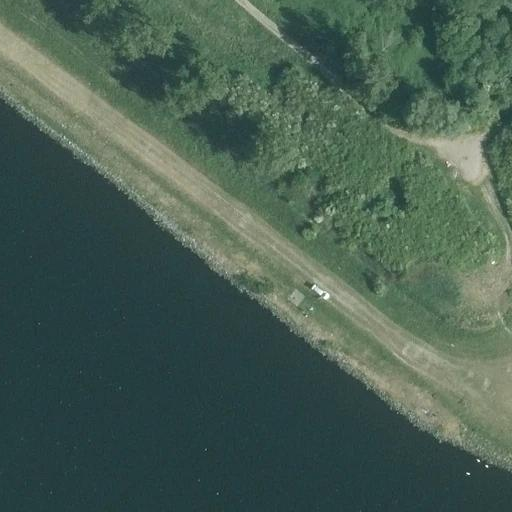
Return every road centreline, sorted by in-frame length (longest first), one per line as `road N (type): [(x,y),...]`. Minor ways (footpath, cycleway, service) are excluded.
road 1 (track): [(0,41),(442,373),(511,378)]
road 2 (track): [(245,0),(401,135),(460,154)]
